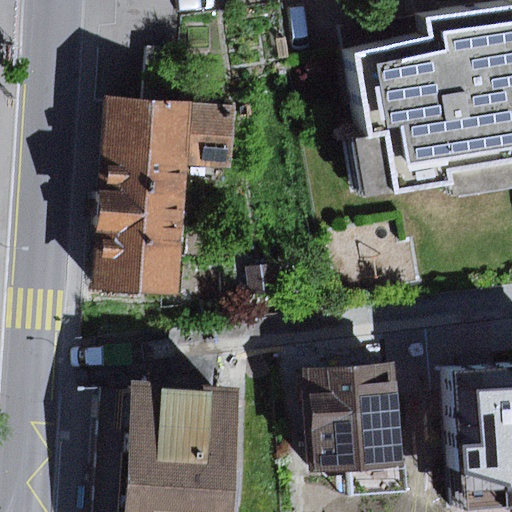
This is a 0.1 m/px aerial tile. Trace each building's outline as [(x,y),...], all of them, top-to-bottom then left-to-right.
[(424,39),(345,51),(358,136),(345,138),(354,197),(445,183),(447,194),(511,183),(511,114),(511,105),(511,0),(507,0),(420,14),(424,39)] [(145,45),(141,102),(176,105),(180,48),(145,45)] [(141,102),(109,100),(96,292),(180,297),(189,166),(232,169),(236,109),(176,105),(141,102)] [(272,265),(249,268),(252,292),(275,289),(272,265)] [(307,345),(309,373),(384,366),(381,335),(307,345)] [(309,373),(304,373),(312,472),(349,469),(351,497),(408,492),(397,365),(384,366),(309,373)] [(511,372),(439,376),(447,509),(511,505),(511,372)] [(237,511),(245,392),(135,385),(127,511),(237,511)]
